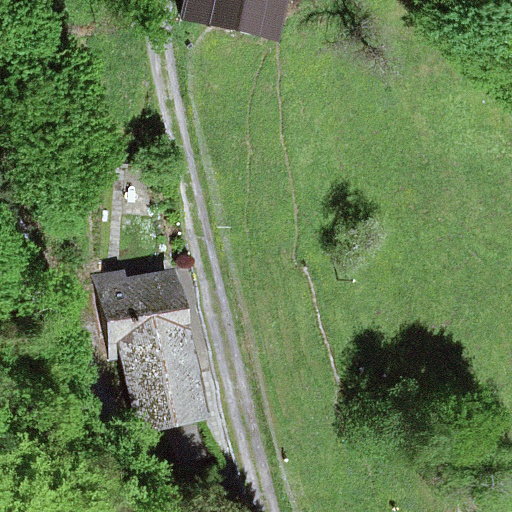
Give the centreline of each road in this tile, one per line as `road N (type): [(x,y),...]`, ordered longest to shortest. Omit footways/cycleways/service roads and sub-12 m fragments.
road 1 (track): [(157,0),(168,98),(275,511)]
road 2 (track): [(169,511),(127,452),(0,201)]
